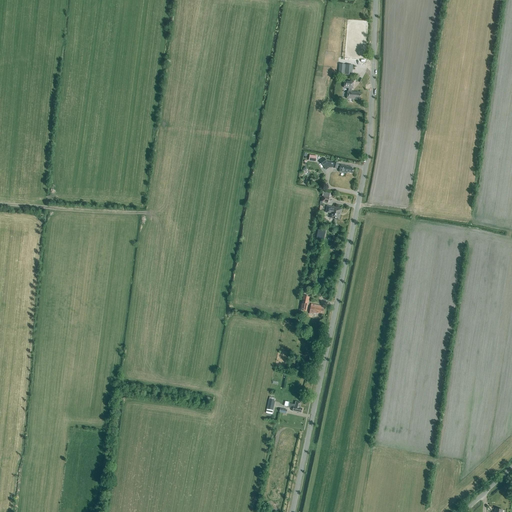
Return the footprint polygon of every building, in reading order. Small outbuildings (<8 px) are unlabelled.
[(352,74),(352,65),(339,64),(338,74),(352,74)] [(353,89),(354,81),(345,80),(344,88),(349,88),(348,91),(347,91),(347,99),(355,99),(355,98),(360,99),(360,94),(359,94),(359,93),(351,92),(352,89),(353,89)] [(339,163),(335,162),(326,160),(324,158),(319,161),(326,170),(331,167),(338,168),(338,167),(341,168),(340,172),(348,174),(348,173),(353,174),(355,169),(353,169),(353,167),(342,165),(339,165),(339,163)] [(341,213),(341,212),(342,209),(328,206),(326,212),(331,213),(330,217),(339,219),(340,215),(339,215),(340,213),(341,213)] [(324,240),(325,231),(318,230),(316,238),(324,240)] [(306,316),(309,302),(302,301),(300,315),(306,316)] [(323,314),(324,310),(322,309),(322,307),(311,304),(309,314),(313,315),(314,314),(317,314),(317,313),(323,314)] [(273,410),(275,401),(274,401),(269,400),(267,409),(273,410)] [(300,403),(295,402),(295,405),(289,403),(288,407),(293,408),(293,412),(301,413),(302,409),(299,408),(300,406),(300,403)]
